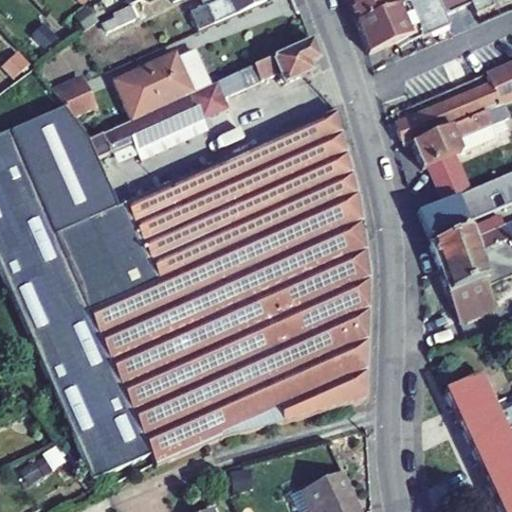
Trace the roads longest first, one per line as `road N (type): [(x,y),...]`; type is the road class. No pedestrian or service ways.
road 1 (residential): [(319,0),(381,191),(392,280),(389,416)]
road 2 (residential): [(103,511),(220,459),(389,416)]
